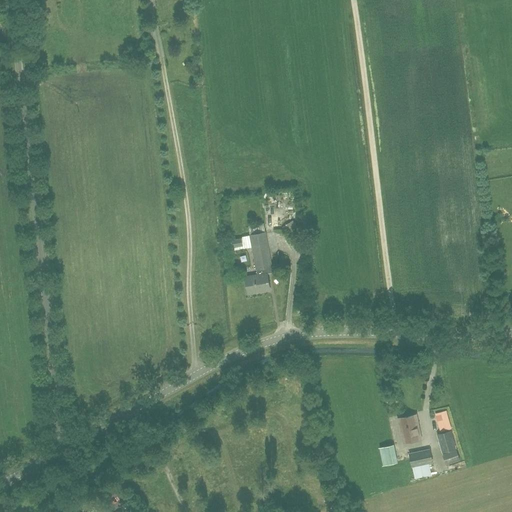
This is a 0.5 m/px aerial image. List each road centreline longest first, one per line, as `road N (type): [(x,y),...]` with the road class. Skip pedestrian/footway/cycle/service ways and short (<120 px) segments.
road 1 (tertiary): [(61,450),(276,340),(340,332),(511,334)]
road 2 (residential): [(61,450),(11,0)]
